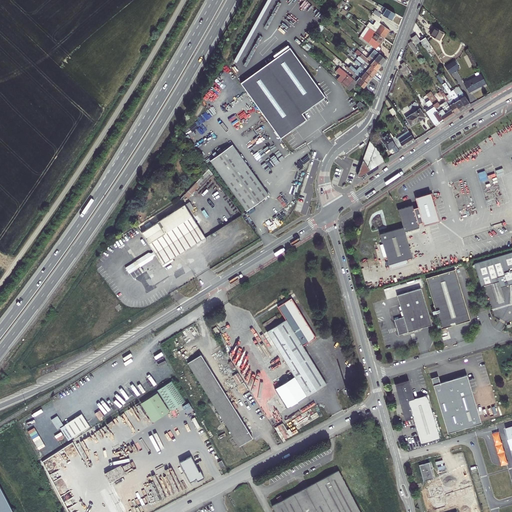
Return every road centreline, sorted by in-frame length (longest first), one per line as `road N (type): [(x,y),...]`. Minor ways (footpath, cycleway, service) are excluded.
road 1 (trunk): [(0,351),(120,184),(232,0)]
road 2 (trunk): [(218,0),(111,176),(0,331)]
road 3 (trunk): [(0,406),(78,369),(220,282)]
road 4 (unclassified): [(171,511),(382,406)]
road 5 (tertiary): [(382,406),(328,213)]
road 6 (residential): [(325,168),(373,114),(415,0)]
road 7 (secondary): [(339,206),(453,129)]
road 8 (secondary): [(220,282),(328,213)]
